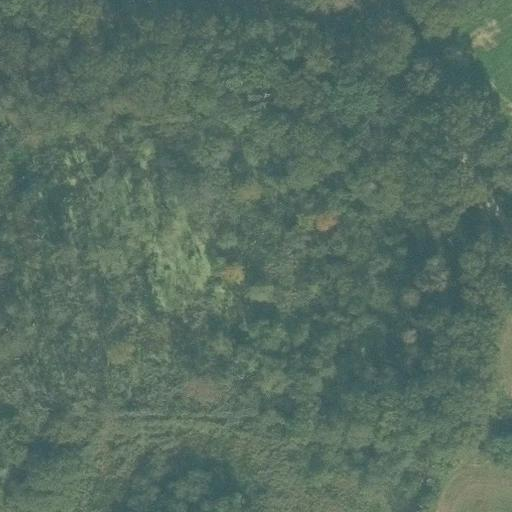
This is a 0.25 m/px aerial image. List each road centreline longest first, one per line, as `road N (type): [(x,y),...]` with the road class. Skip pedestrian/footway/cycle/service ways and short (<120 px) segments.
road 1 (track): [(14,0),(340,48)]
road 2 (track): [(340,48),(418,104),(511,233)]
